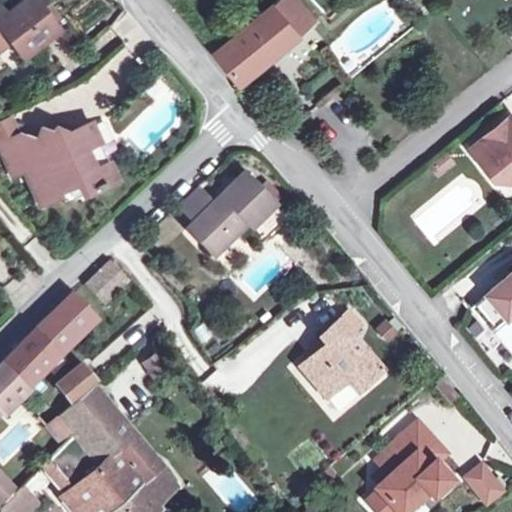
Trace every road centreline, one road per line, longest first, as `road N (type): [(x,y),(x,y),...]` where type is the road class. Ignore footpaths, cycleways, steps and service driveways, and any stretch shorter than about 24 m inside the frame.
road 1 (residential): [(0,346),(238,115)]
road 2 (residential): [(511,422),(338,213)]
road 3 (residential): [(338,213),(511,74)]
road 4 (residential): [(238,115),(137,0)]
road 5 (residential): [(338,213),(238,115)]
